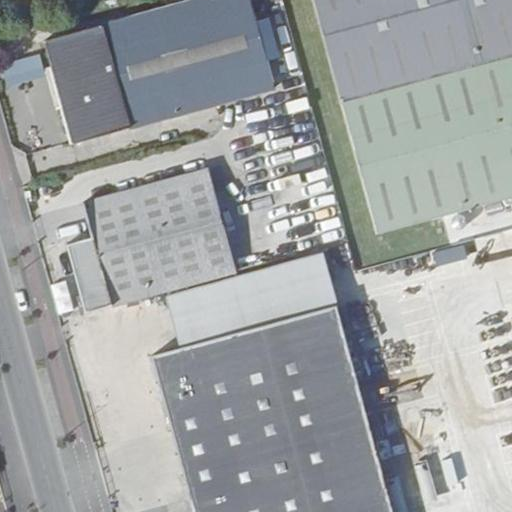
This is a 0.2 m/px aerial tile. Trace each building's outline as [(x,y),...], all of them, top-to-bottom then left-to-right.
[(276,91),(251,0),(208,0),(48,44),(76,145),(276,91)] [(511,200),(511,0),(315,0),(379,236),(511,200)] [(62,104),(56,87),(51,89),(38,53),(0,66),(29,147),(59,137),(49,109),(62,104)] [(240,275),(211,172),(86,206),(95,239),(70,247),(89,315),(240,275)] [(511,511),(511,261),(396,292),(455,511),(511,511)] [(394,511),(339,309),(155,359),(196,511),(394,511)]
